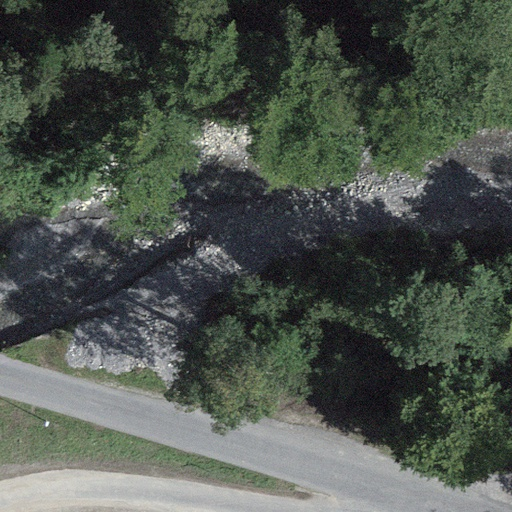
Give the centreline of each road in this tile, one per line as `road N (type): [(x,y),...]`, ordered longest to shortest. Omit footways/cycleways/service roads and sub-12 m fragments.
road 1 (tertiary): [(0,377),(374,494)]
road 2 (residential): [(0,497),(75,485),(288,511)]
